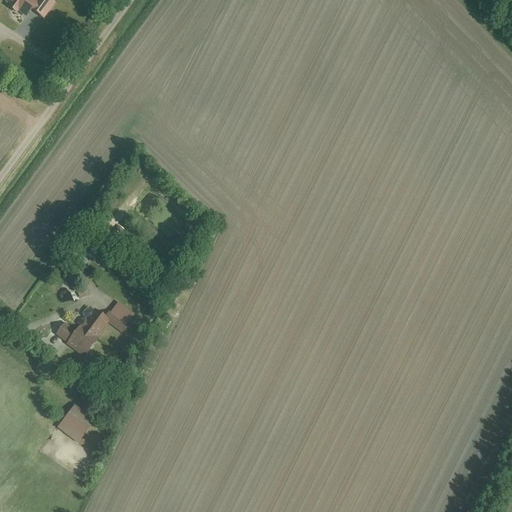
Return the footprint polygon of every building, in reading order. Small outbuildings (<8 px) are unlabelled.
[(27,0),(5,0),(2,6),(22,19),(33,3),(27,0)] [(39,0),(30,15),(42,23),(52,8),(40,0),(39,0)] [(72,296),(76,303),(85,299),(82,292),(72,296)] [(61,323),(52,338),(84,359),(107,324),(86,311),(73,331),(61,323)] [(72,408),(55,431),(74,445),(91,422),(72,408)] [(99,445),(92,459),(102,463),(108,449),(99,445)]
